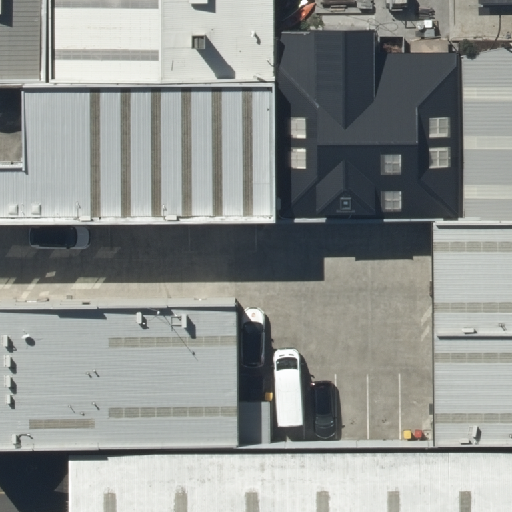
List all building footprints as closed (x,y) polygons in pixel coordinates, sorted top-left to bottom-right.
[(0,0),(0,24),(27,25),(26,0),(0,0)] [(26,0),(27,25),(257,24),(256,0),(26,0)] [(0,153),(257,152),(257,24),(27,25),(0,24),(0,153)] [(432,452),(511,452),(511,223),(427,225),(432,452)] [(238,309),(0,314),(0,456),(74,456),(241,453),(238,309)] [(241,453),(74,456),(72,511),(511,511),(511,452),(432,452),(241,453)]
